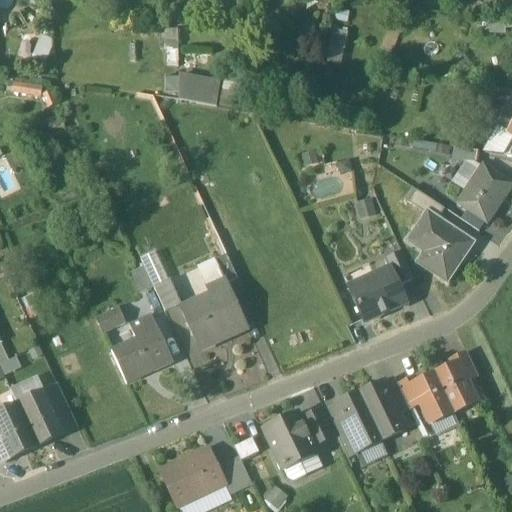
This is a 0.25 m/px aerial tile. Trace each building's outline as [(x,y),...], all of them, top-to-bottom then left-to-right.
[(511,30),(511,15),(487,15),(487,30),(511,30)] [(344,62),(348,27),(333,26),(329,60),(344,62)] [(177,31),(166,32),(167,52),(178,51),(177,31)] [(14,41),(5,42),(6,54),(15,53),(14,41)] [(15,53),(6,54),(7,63),(16,62),(15,53)] [(180,93),(180,103),(218,106),(221,79),(168,75),(166,92),(180,93)] [(511,123),(511,114),(505,111),(504,112),(502,116),(496,126),(507,133),(511,123)] [(478,153),(454,149),(452,163),(467,165),(476,167),(478,153)] [(476,167),(467,165),(454,185),(467,193),(481,170),(476,167)] [(511,188),(511,187),(483,168),(467,193),(458,205),(487,225),(511,188)] [(445,212),(415,192),(407,205),(426,217),(427,216),(438,222),(445,212)] [(438,222),(427,216),(426,217),(413,237),(430,247),(419,263),(421,270),(446,286),(473,246),(438,222)] [(402,254),(385,262),(388,270),(390,269),(399,288),(414,281),(402,254)] [(238,282),(227,257),(215,263),(225,284),(227,287),(238,282)] [(388,270),(373,277),(374,278),(349,290),(365,325),(407,306),(399,288),(390,269),(388,270)] [(181,307),(170,284),(155,291),(165,314),(181,307)] [(225,284),(208,292),(211,300),(182,313),(200,352),(248,330),(227,287),(225,284)] [(119,310),(97,320),(104,335),(125,325),(119,310)] [(152,317),(130,327),(137,341),(159,331),(152,317)] [(137,341),(112,353),(127,386),(174,364),(159,331),(137,341)] [(0,343),(0,366),(9,363),(0,343)] [(478,378),(467,355),(456,360),(467,383),(478,378)] [(453,368),(435,376),(454,415),(477,404),(476,402),(478,401),(473,390),(471,391),(467,383),(456,360),(450,363),(453,368)] [(435,376),(418,385),(415,379),(409,382),(420,406),(424,414),(422,415),(427,425),(429,424),(430,426),(454,415),(435,376)] [(398,387),(394,379),(383,385),(399,417),(410,412),(409,411),(398,387)] [(420,406),(409,382),(398,387),(409,411),(420,406)] [(399,417),(383,385),(360,396),(382,443),(406,431),(399,417)] [(45,394),(18,407),(37,449),(65,436),(49,402),(45,394)] [(77,428),(62,395),(49,402),(64,434),(77,428)] [(360,396),(337,406),(359,454),(382,443),(360,396)] [(359,454),(337,406),(325,411),(337,437),(348,459),(359,454)] [(18,407),(0,414),(0,442),(8,460),(9,462),(37,449),(18,407)] [(325,411),(301,423),(313,448),(337,437),(325,411)] [(298,417),(265,432),(283,471),(300,463),(316,456),(313,448),(301,423),(298,417)] [(242,461),(259,453),(253,439),(236,447),(242,461)] [(0,463),(8,460),(0,442),(0,463)] [(209,452),(161,474),(177,510),(226,487),(217,469),(209,452)] [(239,459),(217,469),(226,487),(230,497),(252,486),(239,459)] [(300,463),(283,471),(288,482),(294,484),(307,478),(300,463)] [(282,511),(288,495),(271,489),(265,504),(282,511)]
